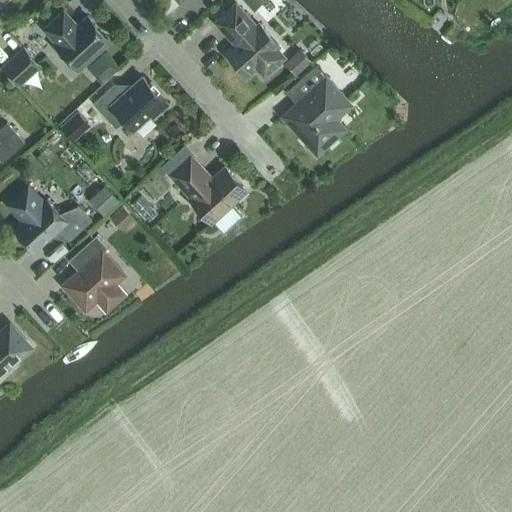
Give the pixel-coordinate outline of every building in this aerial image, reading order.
[(226,52),(246,75),(256,66),(264,75),(284,57),(276,48),(279,46),(258,23),(256,25),(236,3),(215,21),(235,44),(226,52)] [(63,11),(44,28),(58,43),(56,45),(78,69),(109,40),(87,16),(77,25),(63,11)] [(24,47),(3,66),(19,84),(40,65),(24,47)] [(295,74),(310,60),(300,48),(284,62),(295,74)] [(103,53),(88,68),(102,83),(118,68),(103,53)] [(344,128),(335,118),(351,105),(346,100),(315,65),(285,92),(296,103),(283,115),(317,153),(344,128)] [(114,83),(93,102),(116,127),(124,119),(133,128),(149,114),(152,117),(167,103),(142,76),(123,94),(114,83)] [(73,140),(90,125),(78,111),(61,126),(73,140)] [(0,158),(2,161),(24,141),(7,122),(0,127),(0,158)] [(191,197),(190,198),(211,222),(246,190),(224,166),(212,178),(190,155),(170,174),(191,197)] [(163,166),(153,174),(158,179),(167,171),(163,166)] [(69,239),(91,219),(80,206),(65,219),(47,199),(44,201),(28,184),(8,203),(23,220),(14,229),(34,250),(58,228),(69,239)] [(118,200),(105,185),(89,200),(102,215),(118,200)] [(122,205),(110,216),(122,229),(134,218),(122,205)] [(113,283),(123,274),(102,251),(107,247),(96,235),(69,260),(79,271),(64,284),(85,308),(97,297),(106,308),(123,293),(113,283)] [(3,370),(29,346),(9,325),(0,333),(0,376),(5,372),(3,370)]
